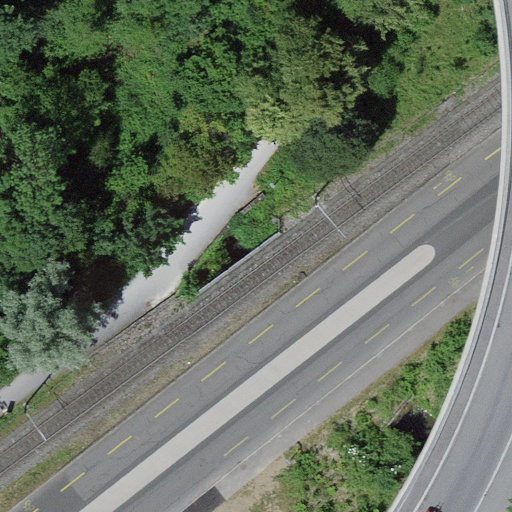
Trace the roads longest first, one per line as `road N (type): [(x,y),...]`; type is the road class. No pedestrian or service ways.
road 1 (tertiary): [(108,511),(511,191)]
road 2 (residential): [(511,369),(447,511)]
